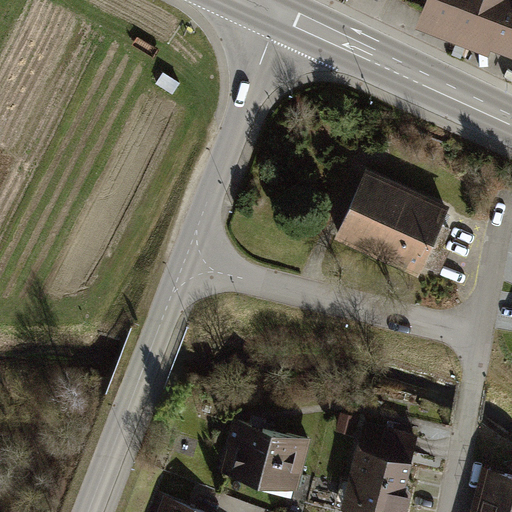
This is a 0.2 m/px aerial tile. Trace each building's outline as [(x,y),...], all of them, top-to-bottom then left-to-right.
[(511,0),(431,0),(426,13),(511,45),(511,0)] [(449,208),(368,172),(336,243),(417,279),(449,208)] [(307,445),(233,425),(221,472),(294,491),(307,445)] [(402,511),(414,466),(358,453),(345,508),(361,511),(402,511)] [(511,511),(511,481),(484,474),(473,511),(511,511)] [(193,511),(167,502),(162,511),(193,511)]
